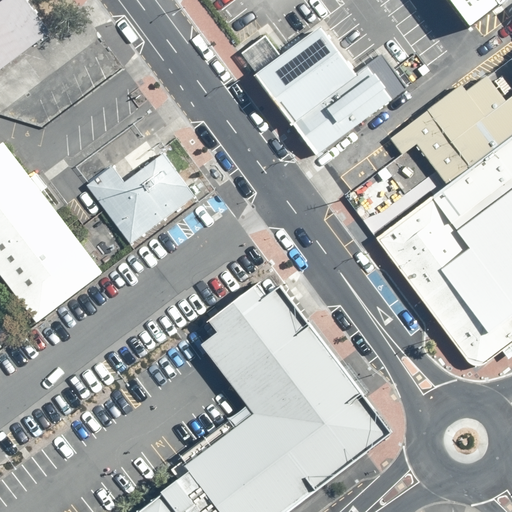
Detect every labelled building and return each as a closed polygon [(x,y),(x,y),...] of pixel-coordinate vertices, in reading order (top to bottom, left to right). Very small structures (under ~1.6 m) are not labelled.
[(0,0),(0,57),(35,31),(11,0),(0,0)] [(498,0),(448,0),(467,25),(497,2),(498,0)] [(319,155),(407,88),(381,54),(357,72),(323,28),(281,59),(265,37),(242,54),(319,155)] [(419,143),(450,185),(381,236),(476,364),(511,339),(511,99),(510,101),(490,75),(469,91),(464,85),(391,139),(403,155),(419,143)] [(179,190),(147,149),(111,176),(99,161),(75,178),(118,236),(179,190)] [(89,273),(0,153),(0,290),(23,322),(89,273)] [(378,196),(386,206),(410,188),(402,178),(378,196)] [(291,511),(395,434),(282,287),(269,297),(261,286),(215,319),(224,331),(204,345),(257,416),(193,464),(189,466),(181,457),(170,466),(180,479),(136,511),(291,511)]
